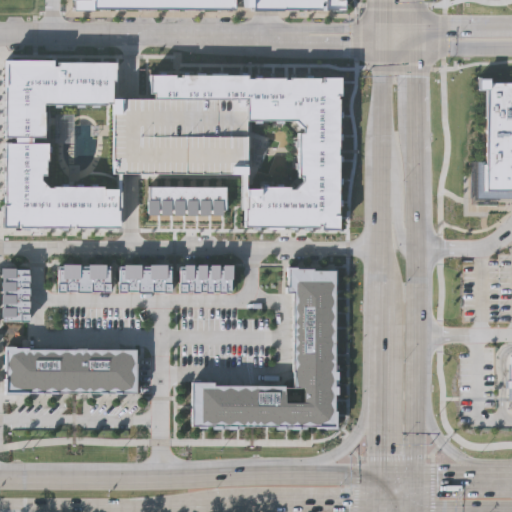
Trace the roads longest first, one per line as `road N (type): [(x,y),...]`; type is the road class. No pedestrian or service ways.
road 1 (residential): [(382,248),(0,242)]
road 2 (tertiary): [(0,34),(291,33)]
road 3 (secondary): [(230,478),(0,478)]
road 4 (tertiary): [(291,33),(314,48),(511,48)]
road 5 (secondary): [(380,369),(364,418),(345,444),(304,465),(230,478)]
road 6 (secondary): [(415,375),(419,175)]
road 7 (secondary): [(511,479),(457,459),(439,442),(415,375)]
road 8 (secondary): [(378,478),(230,478)]
road 9 (secondary): [(114,511),(251,511)]
road 10 (secondary): [(384,138),(397,234),(417,249)]
road 11 (secondary): [(382,248),(380,369)]
